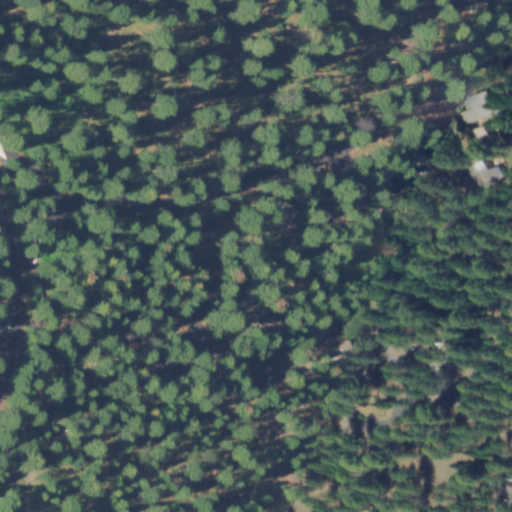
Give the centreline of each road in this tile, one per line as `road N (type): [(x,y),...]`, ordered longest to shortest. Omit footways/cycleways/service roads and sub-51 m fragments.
road 1 (residential): [(197,198),(191,302),(198,343),(226,359),(298,372),(346,416),(392,423),(436,405),(461,392),(511,338)]
road 2 (residential): [(0,148),(62,200),(197,198),(327,156),(386,120),(439,73)]
road 3 (residential): [(0,233),(10,280),(0,364)]
